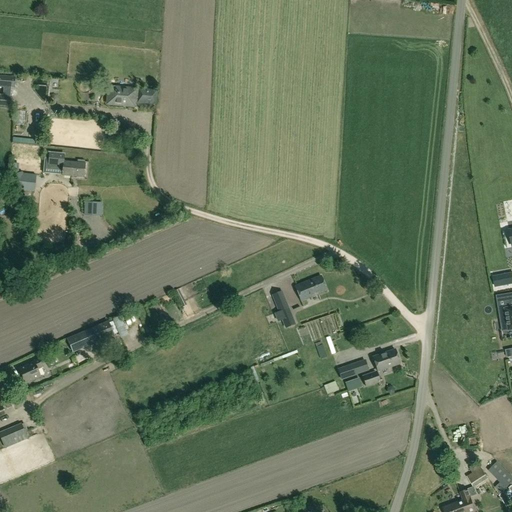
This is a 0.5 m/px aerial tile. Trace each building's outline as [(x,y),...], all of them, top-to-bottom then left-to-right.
[(0,86),(11,87),(11,78),(0,76),(0,86)] [(106,104),(134,107),(135,89),(107,86),(106,104)] [(154,92),(137,90),(136,101),(153,103),(154,92)] [(0,96),(0,106),(9,107),(10,98),(0,96)] [(85,164),(84,164),(85,160),(77,160),(77,163),(63,162),(63,155),(57,154),(49,153),(48,168),(56,168),(62,168),(61,176),(84,178),(85,164)] [(36,175),(23,173),(22,172),(12,175),(17,190),(34,193),(36,175)] [(511,285),(511,273),(493,277),(495,288),(511,285)] [(320,276),(295,287),(301,302),(326,291),(320,276)] [(287,286),(281,289),(285,296),(290,294),(287,286)] [(160,292),(163,300),(172,296),(169,288),(160,292)] [(282,292),(272,296),(279,314),(289,310),(282,292)] [(506,321),(508,331),(511,330),(511,307),(511,302),(511,294),(497,296),(501,322),(506,321)] [(150,325),(143,306),(136,309),(143,328),(150,325)] [(267,322),(271,332),(291,325),(287,314),(267,322)] [(73,353),(114,335),(108,321),(66,339),(73,353)] [(327,357),(322,345),(316,347),(320,359),(327,357)] [(394,350),(378,356),(372,358),(377,372),(383,370),(399,364),(394,350)] [(42,367),(39,359),(18,368),(25,384),(40,377),(37,370),(42,367)] [(341,380),(368,370),(364,360),(337,369),(341,380)] [(379,382),(376,373),(363,377),(366,387),(379,382)] [(347,392),(362,387),(359,377),(344,382),(347,392)] [(0,437),(5,449),(27,439),(25,432),(27,431),(24,423),(21,424),(21,423),(0,432),(0,437)] [(511,482),(511,477),(497,462),(489,471),(506,488),(511,482)] [(442,472),(445,478),(451,475),(448,469),(442,472)] [(488,479),(486,475),(475,483),(477,487),(488,479)] [(464,507),(465,511),(475,511),(471,498),(477,495),(474,486),(467,489),(468,490),(460,493),(463,501),(464,501),(466,506),(464,507)] [(463,501),(443,508),(444,511),(465,511),(464,507),(466,506),(464,501),(463,501)]
